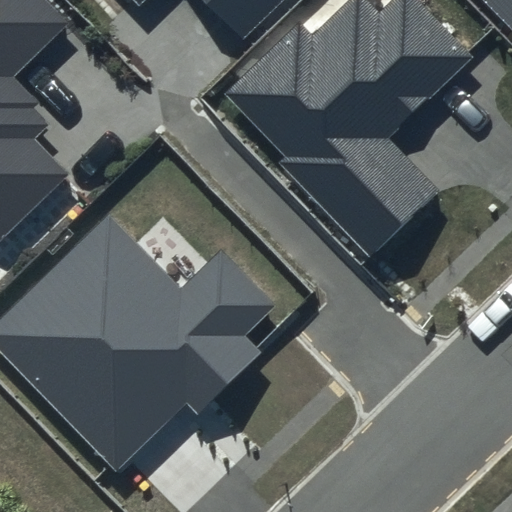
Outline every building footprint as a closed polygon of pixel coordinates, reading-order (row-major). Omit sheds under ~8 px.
[(70,22),(48,0),(0,0),(0,244),(72,173),(36,138),(48,126),(32,109),(38,103),(14,78),(70,22)] [(278,0),(135,0),(139,4),(143,0),(210,0),(244,34),(278,0)] [(477,55),(422,0),(387,0),(377,10),(367,0),(347,0),(311,35),(299,23),(226,96),(287,157),(281,164),(371,255),(440,188),(391,139),(477,55)] [(511,0),(483,0),(511,29),(511,0)] [(178,287),(109,215),(0,317),(0,350),(115,472),(187,403),(199,415),(263,354),(245,335),(275,307),(219,249),(178,287)]
